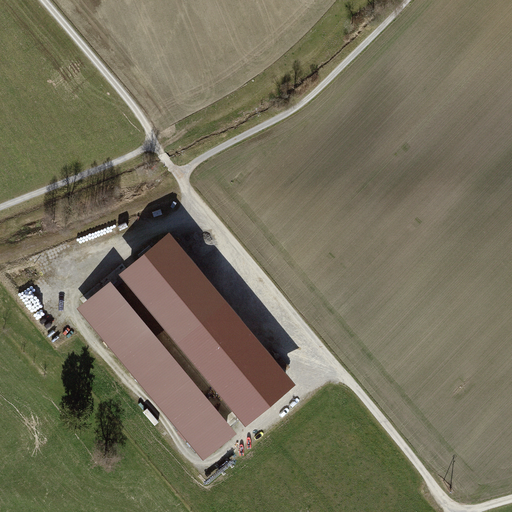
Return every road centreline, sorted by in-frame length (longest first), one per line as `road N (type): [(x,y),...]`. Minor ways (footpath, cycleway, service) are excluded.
road 1 (track): [(456,511),(155,148),(133,104),(44,0)]
road 2 (track): [(177,173),(289,112),(408,0)]
road 3 (track): [(0,208),(155,148)]
